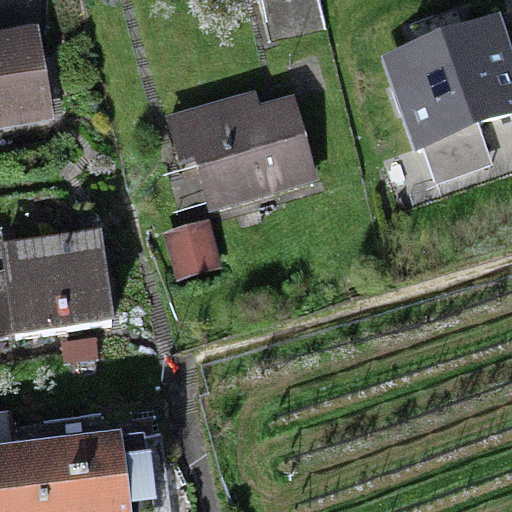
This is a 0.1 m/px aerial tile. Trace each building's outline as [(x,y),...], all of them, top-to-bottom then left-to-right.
[(257,0),(268,42),(326,29),(319,0),(257,0)] [(511,114),(511,83),(493,31),(392,66),(421,147),(511,114)] [(0,119),(47,112),(35,46),(0,52),(0,119)] [(310,180),(290,111),(193,139),(213,208),(310,180)] [(216,268),(206,232),(170,242),(180,278),(216,268)] [(0,341),(111,327),(100,244),(3,258),(7,284),(0,285),(0,341)] [(153,507),(149,468),(123,472),(119,445),(0,458),(0,511),(127,511),(127,510),(153,507)]
